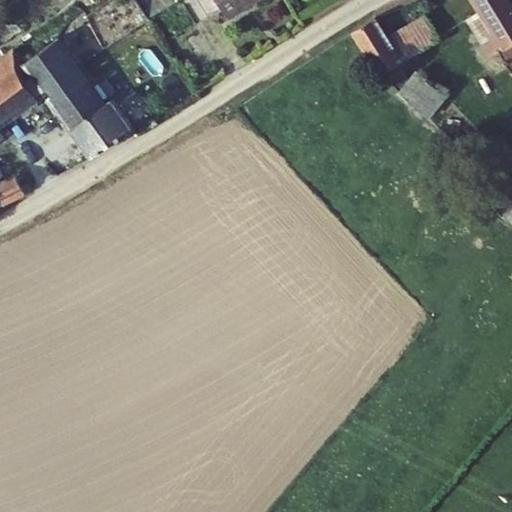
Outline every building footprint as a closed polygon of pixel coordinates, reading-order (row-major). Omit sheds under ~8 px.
[(245,7),(243,3),(248,0),(137,0),(149,18),(177,0),(196,0),(207,16),(219,7),(226,18),(245,7)] [(511,4),(509,0),(477,0),(478,1),(464,11),(475,30),(481,26),(491,44),(493,42),(511,72),(511,4)] [(383,28),(374,17),(352,29),(383,74),(438,38),(417,6),(383,28)] [(86,82),(54,40),(24,65),(43,90),(94,157),(131,129),(111,102),(106,105),(87,80),(86,82)] [(14,52),(0,62),(0,83),(16,71),(36,96),(43,90),(24,65),(14,52)] [(16,71),(0,83),(0,134),(3,132),(0,128),(0,122),(36,96),(16,71)] [(447,96),(420,73),(402,91),(428,114),(447,96)] [(0,207),(32,194),(28,185),(21,188),(16,177),(0,183),(0,207)]
